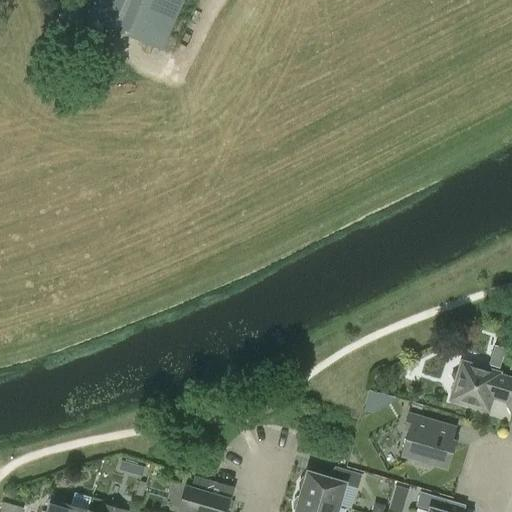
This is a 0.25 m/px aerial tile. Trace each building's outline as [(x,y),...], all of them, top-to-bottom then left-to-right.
[(161,52),(183,0),(91,0),(84,18),(161,52)] [(499,373),(470,364),(450,375),(455,383),(450,400),(488,411),(492,399),(493,398),(505,401),(511,414),(511,413),(511,378),(499,375),(499,373)] [(430,469),(432,464),(445,468),(453,441),(450,440),(453,428),(409,415),(405,429),(410,431),(402,455),(415,459),(413,464),(430,469)] [(147,474),(150,464),(126,458),(124,469),(147,474)] [(301,490),(300,494),(338,506),(345,484),(357,488),(360,475),(335,468),(332,479),(307,472),(305,479),(303,478),(299,483),(299,490),(301,490)] [(179,511),(224,511),(228,500),(210,494),(214,482),(194,476),(191,488),(186,487),(179,510),(180,510),(179,511)] [(392,497),(405,501),(409,489),(395,485),(392,497)] [(87,511),(91,497),(75,492),(70,506),(50,500),(46,511),(87,511)] [(443,511),(446,500),(420,493),(416,505),(429,509),(428,511),(443,511)] [(336,511),(338,506),(300,494),(299,498),(297,498),(293,503),(293,509),(295,510),(294,511),(336,511)] [(0,511),(25,511),(27,505),(4,499),(0,511)]
